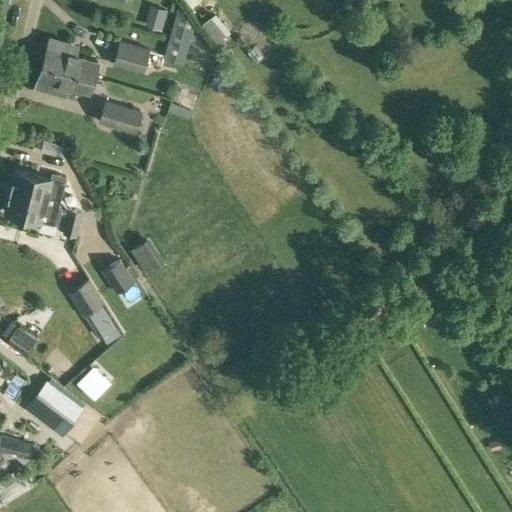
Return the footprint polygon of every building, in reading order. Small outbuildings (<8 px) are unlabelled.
[(193,27),(193,26),(179,6),(178,8),(168,44),(180,47),(185,31),(191,33),(193,27)] [(157,7),(148,25),(157,28),(165,9),(157,7)] [(42,63),(93,78),(98,61),(77,55),(79,47),(50,38),(42,63)] [(109,62),(117,64),(142,71),(149,47),(117,38),(109,62)] [(89,92),(93,78),(42,63),(36,86),(67,94),(69,87),(89,92)] [(140,110),(107,100),(102,98),(95,120),(133,131),(140,110)] [(10,189),(60,201),(66,176),(52,172),(51,177),(15,168),(10,189)] [(60,201),(10,189),(5,210),(25,215),(24,219),(37,222),(38,218),(57,222),(61,206),(59,205),(60,201)] [(77,236),(82,212),(69,208),(63,233),(77,236)] [(82,243),(90,254),(102,246),(94,234),(82,243)] [(128,249),(144,272),(162,260),(146,237),(128,249)] [(117,291),(134,280),(120,258),(103,269),(117,291)] [(0,276),(0,310),(27,318),(36,285),(0,276)] [(69,290),(83,313),(102,342),(117,332),(99,303),(104,300),(90,278),(69,290)] [(428,325),(439,318),(431,306),(420,313),(428,325)] [(70,364),(51,350),(41,363),(60,378),(70,364)] [(83,366),(76,375),(95,388),(102,379),(83,366)] [(77,405),(46,382),(29,404),(60,428),(77,405)] [(0,438),(0,450),(15,454),(19,440),(1,435),(0,438)]
